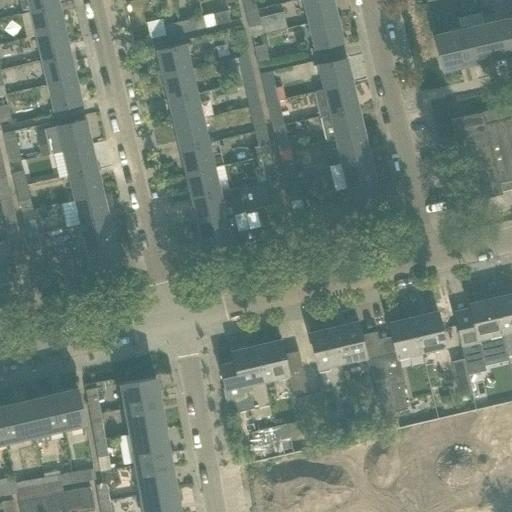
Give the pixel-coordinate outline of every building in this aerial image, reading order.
[(24,0),(21,1),(24,12),(25,12),(25,13),(57,5),(56,0),(24,0)] [(257,10),(254,0),(243,0),(246,12),(257,10)] [(336,17),(331,0),(304,0),(310,23),(336,17)] [(63,29),(57,5),(25,13),(27,23),(34,21),(38,35),(63,29)] [(283,12),(259,17),(257,10),(246,12),(252,37),(287,28),(283,12)] [(227,11),(212,15),(214,25),(230,22),(227,11)] [(204,28),(202,17),(178,23),(181,33),(194,30),(204,28)] [(342,42),(336,17),(310,23),(316,48),(342,42)] [(511,17),(434,36),(442,69),(468,63),(466,58),(491,53),(511,47),(511,17)] [(178,23),(163,26),(165,37),(181,33),(178,23)] [(69,54),(63,29),(38,35),(43,60),(69,54)] [(242,31),(231,33),(234,47),(245,45),(242,31)] [(265,44),(254,47),(258,62),(269,60),(265,44)] [(183,45),(178,46),(158,51),(164,76),(189,70),(183,45)] [(75,78),(69,54),(43,60),(49,84),(75,78)] [(254,80),(248,55),(225,60),(231,84),(243,81),(243,83),(254,80)] [(345,59),(326,63),(313,66),(315,79),(323,77),(326,90),(351,84),(345,59)] [(195,94),(189,70),(164,76),(170,100),(195,94)] [(284,99),(281,87),(275,88),(272,76),(262,78),(267,103),(278,100),(284,99)] [(81,104),(75,78),(49,84),(55,109),(81,104)] [(260,105),(254,80),(243,83),(249,107),(260,105)] [(357,108),(351,84),(326,90),(315,92),(320,117),(357,108)] [(12,120),(9,105),(6,94),(0,95),(0,118),(1,122),(12,120)] [(201,119),(195,94),(170,100),(176,125),(201,119)] [(284,125),(281,110),(278,100),(267,103),(273,128),(284,125)] [(452,120),(450,120),(457,152),(459,152),(470,202),(502,194),(500,183),(511,180),(511,104),(511,105),(483,112),(452,120)] [(363,133),(357,108),(320,117),(326,141),(337,139),(363,133)] [(261,112),(251,114),(255,132),(265,129),(261,112)] [(207,143),(201,119),(176,125),(181,149),(207,143)] [(84,120),(65,124),(48,128),(54,154),(64,151),(90,145),(84,120)] [(284,125),(273,128),(277,143),(279,152),(290,149),(287,139),(284,125)] [(271,154),(265,129),(255,132),(258,147),(254,147),(257,157),(271,154)] [(3,134),(10,163),(21,160),(15,132),(3,134)] [(368,157),(363,133),(337,139),(343,163),(368,157)] [(207,143),(181,149),(187,174),(212,168),(207,143)] [(96,170),(90,145),(64,151),(70,176),(96,170)] [(271,154),(257,157),(258,164),(259,167),(263,166),(266,180),(277,178),(271,154)] [(343,163),(329,166),(332,183),(334,191),(349,188),(374,182),(368,157),(343,163)] [(281,162),(285,177),(296,174),(292,159),(281,162)] [(212,168),(187,174),(193,198),(229,190),(223,165),(212,168)] [(102,194),(96,170),(70,176),(76,200),(102,194)] [(13,173),(16,188),(27,186),(24,171),(13,173)] [(299,189),(296,174),(285,177),(288,192),(299,189)] [(280,194),(277,178),(266,180),(270,196),(280,194)] [(380,207),(374,182),(349,188),(354,213),(380,207)] [(31,201),(27,186),(16,188),(20,203),(31,201)] [(244,212),(238,187),(229,190),(193,198),(199,223),(224,217),(244,212)] [(108,218),(102,194),(76,200),(82,225),(108,218)] [(14,213),(10,197),(0,199),(0,203),(3,216),(14,213)] [(307,223),(304,209),(293,211),(296,226),(307,223)] [(251,249),(246,230),(248,229),(244,212),(224,217),(199,223),(205,248),(227,243),(229,254),(251,249)] [(17,227),(14,213),(3,216),(6,229),(17,227)] [(288,228),(285,214),(274,216),(277,231),(288,228)] [(113,243),(108,218),(82,225),(87,249),(113,243)] [(39,235),(35,219),(24,222),(28,237),(39,235)] [(42,249),(39,235),(28,237),(31,252),(42,249)] [(113,243),(87,249),(76,252),(84,288),(97,285),(94,274),(119,268),(113,243)] [(26,263),(22,247),(11,250),(15,265),(26,263)] [(29,277),(26,263),(15,265),(18,280),(29,277)] [(36,272),(39,287),(50,284),(47,269),(36,272)] [(511,293),(493,298),(505,349),(507,356),(511,354),(511,293)] [(471,310),(453,314),(458,335),(464,359),(468,374),(485,370),(481,355),(505,349),(493,298),(469,303),(470,309),(471,310)] [(447,350),(442,330),(437,311),(413,317),(421,352),(434,349),(435,353),(447,350)] [(421,352),(413,317),(389,322),(398,361),(410,358),(409,355),(421,352)] [(367,360),(363,341),(358,321),(334,327),(342,362),(355,359),(356,362),(367,360)] [(342,362),(334,327),(309,333),(318,371),(330,369),(329,365),(342,362)] [(280,340),(256,345),(264,380),(278,376),(278,381),(289,378),(293,394),(304,392),(299,370),(288,372),(280,340)] [(267,390),(264,380),(256,345),(232,351),(233,358),(218,362),(224,388),(223,388),(227,415),(270,405),(266,390),(267,390)] [(460,396),(472,393),(464,359),(452,361),(460,396)] [(399,374),(387,377),(395,412),(408,409),(399,374)] [(169,452),(164,453),(155,404),(160,403),(155,377),(121,384),(144,511),(174,511),(166,466),(171,465),(169,452)] [(395,412),(387,377),(374,380),(382,415),(395,412)] [(96,387),(95,388),(86,389),(88,403),(98,401),(96,387)] [(0,442),(85,423),(82,408),(77,389),(52,395),(53,400),(4,411),(3,406),(0,406),(0,442)] [(329,427),(321,393),(310,396),(318,430),(329,427)] [(318,430),(310,396),(296,399),(301,421),(287,424),(290,437),(318,430)] [(101,418),(98,401),(88,403),(91,420),(101,418)] [(511,402),(502,404),(504,414),(511,412),(511,402)] [(502,404),(490,407),(492,417),(504,414),(502,404)] [(477,416),(465,419),(468,428),(479,426),(477,416)] [(465,419),(454,422),(456,431),(468,428),(465,419)] [(105,438),(102,422),(92,423),(95,440),(105,438)] [(446,423),(435,426),(437,436),(449,433),(446,423)] [(290,437),(287,424),(251,433),(254,445),(290,437)] [(105,438),(95,440),(95,442),(98,458),(101,472),(110,471),(111,470),(105,438)] [(511,448),(510,442),(492,446),(500,482),(511,479),(511,448)] [(492,446),(473,451),(482,487),(500,482),(492,446)] [(473,451),(454,455),(463,491),(482,487),(473,451)] [(454,455),(435,460),(443,496),(463,491),(454,455)] [(332,511),(307,457),(267,475),(283,511),(332,511)] [(93,468),(71,472),(73,483),(95,479),(93,468)] [(111,479),(110,471),(101,472),(103,481),(111,479)] [(73,483),(71,472),(64,473),(66,484),(73,483)] [(16,493),(13,477),(0,479),(0,496),(2,496),(16,493)] [(96,486),(99,503),(109,501),(106,484),(96,486)] [(91,486),(78,488),(79,496),(93,494),(91,486)] [(81,511),(80,505),(79,496),(78,488),(66,490),(69,511),(81,511)] [(69,511),(66,490),(54,492),(57,511),(69,511)] [(57,511),(54,492),(42,495),(45,511),(57,511)] [(94,503),(93,494),(79,496),(80,505),(94,503)] [(45,511),(42,495),(30,497),(33,511),(45,511)] [(33,511),(30,497),(18,499),(20,511),(33,511)] [(14,511),(13,500),(1,502),(3,511),(14,511)] [(111,511),(109,501),(99,503),(101,511),(111,511)] [(88,511),(96,511),(94,503),(80,505),(81,511),(88,511)]
